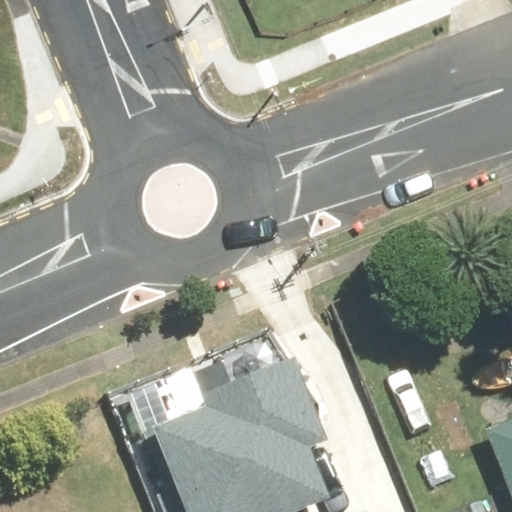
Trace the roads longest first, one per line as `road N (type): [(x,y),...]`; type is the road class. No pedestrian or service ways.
road 1 (residential): [(253,178),(511,71)]
road 2 (residential): [(253,178),(244,234),(211,261),(170,266),(120,231)]
road 3 (residential): [(105,0),(156,128)]
road 4 (residential): [(0,281),(120,231)]
road 5 (residential): [(156,128),(186,122),(227,136),(253,178)]
road 6 (residential): [(120,231),(110,188),(116,167),(156,128)]
